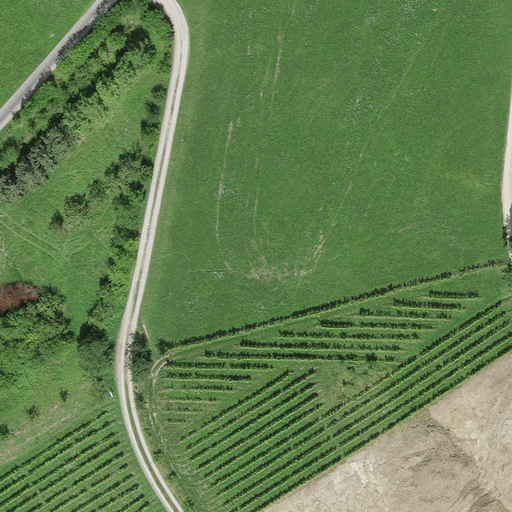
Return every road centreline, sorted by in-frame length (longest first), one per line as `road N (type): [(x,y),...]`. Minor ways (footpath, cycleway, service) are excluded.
road 1 (track): [(164,0),(177,26),(173,89),(125,348),(125,406),(145,466),(173,511)]
road 2 (track): [(436,0),(394,77),(306,290)]
road 3 (residential): [(107,0),(0,119)]
